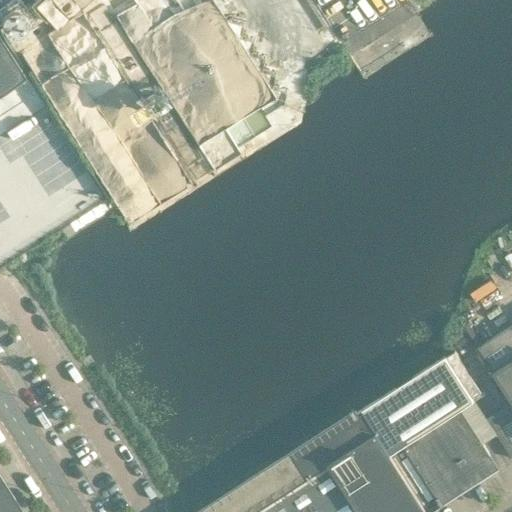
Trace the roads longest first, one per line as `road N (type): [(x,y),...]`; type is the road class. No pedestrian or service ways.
road 1 (tertiary): [(71,511),(0,398)]
road 2 (unknown): [(0,207),(35,171),(4,102)]
